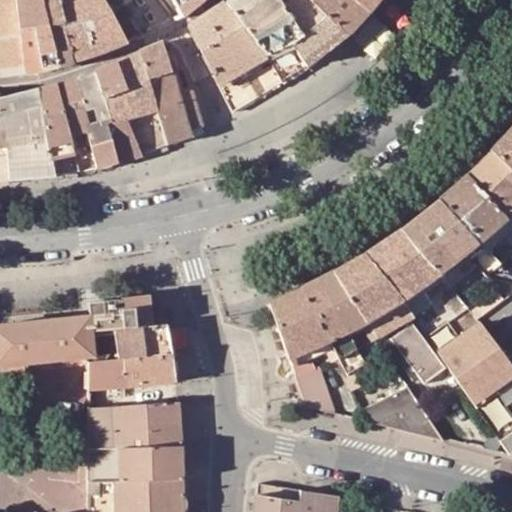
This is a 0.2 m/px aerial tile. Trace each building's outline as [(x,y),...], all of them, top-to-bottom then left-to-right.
[(0,0),(0,77),(27,74),(20,30),(16,0),(0,0)] [(16,0),(20,30),(34,28),(43,71),(59,67),(42,0),(16,0)] [(76,0),(42,0),(59,67),(93,57),(76,0)] [(127,43),(101,0),(76,0),(93,57),(127,43)] [(173,0),(183,17),(204,0),(173,0)] [(289,15),(282,4),(278,0),(227,0),(224,2),(254,40),(264,54),(273,68),(282,82),(307,68),(292,45),(306,37),(289,15)] [(286,0),(282,4),(289,15),(306,37),(292,45),(307,68),(349,34),(370,13),(354,0),(286,0)] [(354,0),(370,13),(380,0),(354,0)] [(224,2),(188,26),(233,112),(282,82),(273,68),(264,54),(254,40),(224,2)] [(34,28),(20,30),(27,74),(43,71),(34,28)] [(139,52),(147,80),(171,72),(163,44),(139,52)] [(167,146),(147,80),(139,52),(117,63),(126,91),(103,99),(111,123),(126,119),(141,155),(167,146)] [(94,73),(103,99),(126,91),(117,63),(94,73)] [(171,72),(147,80),(167,146),(205,134),(192,88),(177,92),(171,72)] [(111,123),(103,99),(94,73),(74,81),(96,169),(117,163),(107,124),(111,123)] [(78,174),(96,169),(74,81),(56,86),(78,174)] [(53,177),(78,174),(56,86),(37,91),(53,177)] [(37,178),(53,177),(37,91),(0,100),(0,103),(7,181),(37,178)] [(126,119),(111,123),(107,124),(117,163),(141,155),(126,119)] [(511,128),(489,153),(511,175),(511,128)] [(511,175),(489,153),(477,165),(511,200),(511,175)] [(506,220),(511,226),(511,200),(477,165),(465,176),(506,220)] [(438,201),(479,244),(494,232),(502,241),(511,231),(511,226),(506,220),(465,176),(438,201)] [(449,287),(469,271),(459,261),(468,254),(477,264),(488,277),(499,265),(488,253),(479,244),(438,201),(399,231),(440,276),(449,287)] [(399,231),(381,243),(420,289),(440,276),(399,231)] [(511,231),(502,241),(511,252),(511,250),(511,231)] [(502,241),(494,232),(479,244),(488,253),(502,241)] [(402,302),(412,317),(426,307),(431,304),(420,289),(381,243),(363,255),(402,302)] [(468,254),(459,261),(469,271),(477,264),(468,254)] [(363,255),(333,274),(366,325),(376,341),(412,318),(412,317),(402,302),(363,255)] [(347,357),(357,352),(348,335),(361,328),(370,344),(376,341),(366,325),(333,274),(302,289),(329,343),(338,361),(344,373),(353,369),(347,357)] [(315,372),(310,361),(307,353),(323,346),(326,353),(332,364),(338,361),(329,343),(302,289),(268,305),(288,362),(295,381),(305,408),(334,415),(318,370),(315,372)] [(138,300),(120,302),(120,303),(123,327),(93,331),(92,316),(90,317),(92,336),(109,334),(111,355),(112,361),(116,360),(113,334),(113,330),(145,326),(144,310),(143,306),(141,302),(138,300)] [(467,312),(461,304),(460,302),(440,316),(447,327),(467,312)] [(120,303),(89,306),(90,317),(92,316),(93,331),(123,327),(120,303)] [(440,316),(431,304),(426,307),(443,330),(447,327),(440,316)] [(167,324),(164,308),(144,310),(145,326),(167,324)] [(0,367),(91,358),(94,358),(111,355),(109,334),(92,336),(90,317),(12,325),(7,325),(0,325),(0,367)] [(421,379),(443,363),(411,321),(390,338),(421,379)] [(113,330),(113,334),(116,360),(121,360),(137,358),(172,354),(172,353),(173,353),(174,353),(169,324),(167,324),(145,326),(113,330)] [(457,341),(497,395),(511,384),(511,370),(478,326),(457,341)] [(361,328),(348,335),(357,352),(370,344),(361,328)] [(439,354),(478,409),(497,395),(457,341),(439,354)] [(323,346),(307,353),(310,361),(326,353),(323,346)] [(175,383),(172,354),(137,358),(139,387),(175,383)] [(133,388),(139,387),(137,358),(121,360),(122,371),(130,370),(133,388)] [(87,392),(133,388),(130,370),(122,371),(121,360),(116,360),(112,361),(92,363),(87,363),(87,392)] [(407,389),(381,401),(395,430),(441,442),(438,438),(407,389)] [(369,424),(395,430),(381,401),(362,410),(369,424)] [(177,403),(112,407),(87,409),(87,450),(115,449),(121,449),(180,448),(177,403)] [(511,457),(511,433),(501,442),(510,455),(511,457)] [(121,449),(115,449),(87,450),(87,462),(87,481),(115,481),(121,481),(181,480),(180,448),(121,449)] [(87,511),(182,511),(181,480),(121,481),(115,481),(87,481),(87,511)] [(259,485),(256,511),(337,511),(339,497),(259,485)]
